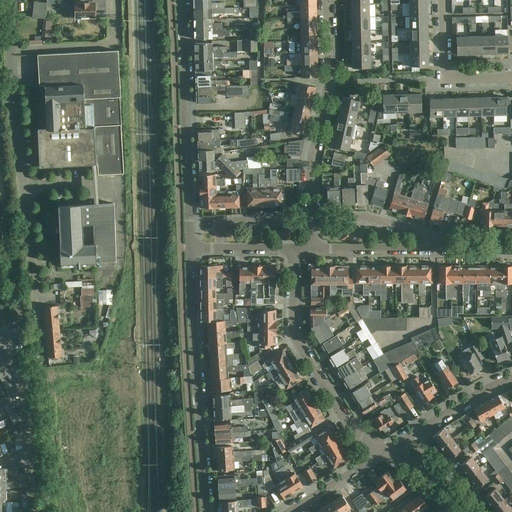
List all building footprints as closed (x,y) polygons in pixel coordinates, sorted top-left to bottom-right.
[(92,2),(92,0),(74,0),(75,18),(96,18),(96,16),(95,2),(92,2)] [(211,0),(193,0),(194,9),(224,8),(224,3),(219,3),(211,3),(211,0)] [(33,17),(38,18),(45,19),(46,7),(47,3),(34,2),(33,17)] [(427,16),(427,3),(409,3),(409,16),(427,16)] [(316,17),(316,5),(300,5),(300,13),(287,13),(287,17),(295,17),(295,18),(301,18),(301,17),(316,17)] [(369,17),(369,5),(351,5),(351,18),(369,17)] [(258,18),(257,7),(249,7),(249,18),(258,18)] [(239,14),(239,8),(224,8),(194,9),(194,19),(212,19),(212,14),(220,14),(239,14)] [(427,28),(427,16),(409,16),(410,29),(427,28)] [(317,29),(316,17),(301,17),(301,18),(301,29),(317,29)] [(370,30),(369,17),(351,18),(352,30),(370,30)] [(212,23),(212,19),(194,19),(194,29),(222,29),(222,23),(212,23)] [(428,41),(427,28),(410,29),(410,41),(428,41)] [(228,36),(228,29),(222,29),(194,29),(195,39),(205,39),(212,39),(218,39),(218,37),(228,36)] [(317,41),(317,29),(301,29),(301,41),(317,41)] [(370,42),(370,30),(352,30),(352,43),(370,42)] [(483,54),(482,36),(470,37),(470,55),(483,54)] [(495,54),(495,36),(482,36),(483,54),(495,54)] [(508,54),(508,36),(495,36),(495,54),(508,54)] [(470,55),(470,37),(458,37),(456,37),(457,42),(457,55),(470,55)] [(257,40),(255,40),(250,41),(247,41),(237,41),(237,52),(247,52),(257,52),(257,40)] [(317,53),(317,41),(301,41),(301,42),(295,42),(295,53),(301,53),(317,53)] [(428,53),(428,41),(410,41),(410,54),(428,53)] [(274,42),(264,42),(264,54),(274,54),(274,42)] [(370,55),(370,42),(352,43),(352,56),(370,55)] [(212,43),(205,43),(195,43),(195,53),(227,52),(227,47),(222,47),(212,47),(212,43)] [(121,97),(118,50),(37,55),(39,86),(47,86),(83,84),(84,99),(83,99),(83,104),(93,103),(94,127),(95,127),(97,164),(98,175),(124,173),(121,125),(122,125),(120,97),(121,97)] [(237,52),(227,52),(195,53),(195,62),(213,61),(213,58),(237,57),(237,52)] [(317,65),(317,53),(301,53),(302,66),(317,65)] [(428,66),(428,53),(410,54),(411,67),(428,66)] [(370,68),(370,55),(352,56),(353,69),(370,68)] [(220,61),(213,61),(195,62),(195,71),(210,71),(221,71),(220,61)] [(257,61),(249,61),(249,70),(257,70),(257,61)] [(318,77),(317,65),(302,66),(302,78),(318,77)] [(210,81),(210,76),(210,71),(195,71),(196,86),(219,86),(219,84),(227,84),(227,80),(210,81)] [(83,84),(47,86),(49,128),(38,129),(40,167),(82,165),(88,165),(97,164),(95,127),(94,127),(93,103),(83,104),(83,99),(84,99),(83,84)] [(228,85),(227,84),(219,84),(219,86),(196,86),(196,103),(211,103),(211,91),(227,91),(227,97),(249,97),(249,86),(228,85)] [(300,84),(298,96),(313,99),(316,87),(300,84)] [(421,94),(408,95),(409,112),(422,112),(421,104),(421,94)] [(396,113),(396,95),(383,95),(383,113),(396,113)] [(409,112),(408,95),(396,95),(396,113),(409,112)] [(313,99),(298,96),(295,108),(310,111),(313,99)] [(342,97),(340,109),(357,113),(360,100),(347,98),(342,97)] [(506,97),(493,98),(493,115),(506,115),(506,99),(506,97)] [(468,116),(468,98),(455,99),(456,116),(468,116)] [(481,116),(480,98),(468,98),(468,116),(481,116)] [(493,115),(493,98),(480,98),(481,116),(493,115)] [(443,117),(443,99),(429,99),(430,117),(443,117)] [(456,116),(455,99),(443,99),(443,117),(456,116)] [(310,111),(295,108),(293,119),(308,122),(310,111)] [(357,113),(340,109),(337,122),(354,125),(357,113)] [(269,113),(269,110),(251,112),(251,116),(252,116),(255,116),(256,124),(258,124),(257,115),(270,114),(269,113)] [(251,116),(251,112),(235,113),(235,129),(246,128),(245,116),(251,116)] [(279,116),(278,121),(291,125),(290,131),(305,135),(308,122),(293,119),(287,118),(287,117),(279,116)] [(354,125),(337,122),(334,134),(351,138),(354,138),(357,126),(354,125)] [(220,140),(220,130),(212,130),(197,131),(197,141),(220,140)] [(280,130),(273,131),(274,134),(270,134),(271,140),(281,139),(280,130)] [(351,138),(334,134),(331,147),(349,150),(351,138)] [(250,146),(250,139),(237,140),(237,145),(240,145),(241,148),(250,146)] [(220,146),(220,140),(197,141),(198,151),(214,150),(220,146)] [(289,142),(289,145),(284,145),(284,153),(289,153),(289,156),(291,156),(291,158),(300,158),(304,140),(295,141),(289,142)] [(374,167),(390,155),(383,145),(366,158),(374,167)] [(224,151),(221,146),(220,146),(214,150),(198,151),(198,159),(214,158),(217,155),(224,151)] [(346,156),(334,153),(333,159),(345,162),(346,156)] [(221,168),(228,176),(237,168),(239,171),(249,170),(249,169),(253,169),(259,168),(261,168),(261,156),(247,158),(247,161),(232,163),(223,154),(220,157),(217,155),(214,158),(198,159),(199,171),(219,171),(221,168)] [(300,158),(291,158),(291,160),(287,160),(287,167),(299,167),(300,159),(300,158)] [(345,162),(333,159),(332,165),(344,167),(345,162)] [(435,176),(442,178),(447,161),(444,160),(440,159),(437,169),(435,176)] [(448,160),(444,170),(450,172),(453,162),(448,160)] [(458,164),(453,162),(450,172),(455,174),(458,164)] [(463,165),(458,164),(455,174),(460,175),(463,165)] [(468,167),(463,165),(460,175),(465,177),(468,167)] [(356,187),(357,193),(357,203),(368,203),(368,193),(367,178),(366,166),(361,166),(361,187),(356,187)] [(430,167),(428,174),(435,176),(437,169),(430,167)] [(474,169),(468,167),(465,177),(470,179),(474,169)] [(239,171),(237,168),(228,176),(231,180),(240,173),(239,171)] [(259,175),(259,168),(253,169),(253,189),(247,189),(247,207),(260,206),(259,175)] [(479,170),(474,169),(470,179),(475,181),(479,170)] [(270,170),(271,188),(272,206),(284,206),(283,188),(277,188),(276,170),(270,170)] [(484,172),(479,170),(475,181),(480,182),(484,172)] [(444,172),(441,181),(449,183),(452,174),(444,172)] [(489,174),(484,172),(480,182),(486,184),(489,174)] [(340,194),(339,173),(334,173),(334,187),(327,187),(327,190),(326,190),(326,198),(327,198),(328,203),(328,204),(340,204),(340,194)] [(265,174),(259,175),(260,206),(272,206),(271,188),(265,188),(265,174)] [(404,178),(403,174),(399,175),(398,180),(389,209),(400,213),(405,198),(400,196),(403,184),(402,184),(404,178)] [(494,176),(489,174),(486,184),(491,186),(494,176)] [(215,179),(215,175),(209,175),(199,175),(200,186),(216,186),(226,185),(225,179),(215,179)] [(499,177),(494,176),(491,186),(495,187),(496,187),(499,177)] [(504,179),(499,177),(496,187),(501,189),(501,188),(501,189),(505,178),(504,178),(504,179)] [(368,203),(382,207),(385,198),(387,192),(381,190),(383,181),(381,180),(367,178),(368,193),(368,203)] [(510,180),(505,178),(501,189),(506,190),(510,180)] [(348,189),(342,189),(343,204),(355,204),(354,180),(348,180),(348,189)] [(239,207),(239,196),(241,196),(241,193),(243,193),(243,189),(243,185),(236,185),(236,191),(228,191),(228,197),(200,197),(201,208),(239,207)] [(216,186),(200,186),(199,186),(200,197),(228,197),(228,191),(220,191),(216,191),(216,186)] [(410,199),(405,198),(400,213),(411,216),(421,186),(419,186),(418,188),(414,187),(410,199)] [(423,187),(421,186),(411,216),(423,220),(428,204),(422,203),(425,192),(422,191),(423,187)] [(429,222),(440,225),(443,216),(445,210),(440,208),(443,198),(444,198),(445,197),(447,191),(439,188),(429,222)] [(500,204),(494,204),(494,226),(504,226),(505,204),(506,204),(506,192),(502,192),(502,199),(500,199),(500,204)] [(459,202),(451,199),(448,211),(455,213),(459,202)] [(482,211),(482,213),(482,221),(483,221),(483,227),(494,227),(494,226),(494,204),(494,199),(488,203),(482,203),(482,211)] [(114,203),(111,203),(82,205),(82,204),(59,206),(60,227),(56,227),(56,233),(60,233),(60,245),(59,245),(59,247),(61,247),(61,253),(59,253),(59,255),(61,255),(61,261),(60,261),(60,263),(54,264),(54,267),(58,271),(62,271),(62,268),(95,266),(94,263),(96,263),(96,262),(116,261),(114,203)] [(465,216),(464,219),(471,221),(474,209),(467,207),(465,216)] [(501,267),(501,302),(501,312),(505,312),(505,302),(506,302),(506,284),(511,283),(511,265),(501,266),(501,267)] [(223,266),(200,266),(200,277),(222,277),(223,277),(231,277),(231,273),(223,273),(223,266)] [(239,266),(239,276),(239,294),(245,294),(245,287),(246,287),(246,283),(251,283),(251,266),(239,266)] [(263,266),(251,266),(251,283),(251,306),(257,306),(257,304),(257,298),(257,295),(257,287),(258,287),(258,283),(263,283),(263,266)] [(275,266),(263,266),(263,283),(269,283),(269,287),(270,287),(270,295),(273,295),(273,296),(275,296),(275,295),(275,266)] [(323,266),(323,267),(324,284),(331,284),(331,296),(336,296),(336,289),(336,267),(336,266),(323,266)] [(380,266),(380,267),(381,295),(381,300),(386,300),(386,283),(394,283),(394,267),(392,267),(392,266),(380,266)] [(394,267),(394,283),(402,283),(402,303),(408,303),(407,267),(407,266),(395,266),(395,267),(394,267)] [(439,266),(439,276),(439,283),(446,283),(446,286),(449,286),(449,290),(446,290),(446,299),(451,299),(451,297),(451,267),(451,266),(439,266)] [(311,275),(311,296),(317,296),(317,284),(324,284),(323,267),(311,267),(311,275)] [(348,267),(336,267),(336,289),(342,289),(342,296),(350,296),(350,302),(345,304),(347,306),(353,303),(352,302),(353,282),(353,279),(348,279),(348,267)] [(356,267),(356,277),(356,282),(363,282),(363,284),(363,289),(363,295),(369,295),(369,282),(369,267),(356,267)] [(380,267),(369,267),(369,282),(376,283),(375,295),(381,295),(380,267)] [(407,267),(408,303),(413,303),(413,289),(410,289),(410,284),(413,284),(413,283),(419,283),(419,267),(407,267)] [(431,267),(419,267),(419,283),(419,293),(424,293),(424,283),(431,283),(431,267)] [(451,297),(456,297),(456,290),(454,290),(454,286),(457,286),(457,283),(463,283),(463,267),(451,267),(451,297)] [(476,267),(463,267),(463,283),(463,297),(463,301),(468,301),(468,291),(469,291),(469,283),(476,283),(476,267)] [(489,267),(477,267),(476,267),(476,283),(484,283),(484,286),(487,286),(487,290),(484,290),(484,297),(490,297),(490,283),(489,267)] [(501,267),(489,267),(490,283),(496,283),(496,286),(499,286),(499,290),(496,290),(496,302),(501,302),(501,267)] [(222,288),(222,277),(200,277),(200,288),(216,288),(222,288)] [(105,286),(105,301),(119,301),(119,286),(105,286)] [(216,288),(200,288),(201,299),(233,299),(232,288),(227,288),(228,294),(223,294),(216,294),(216,288)] [(233,304),(233,299),(201,299),(201,310),(216,310),(223,310),(223,304),(233,304)] [(356,308),(353,303),(347,306),(346,307),(339,311),(337,312),(340,316),(349,311),(357,323),(358,322),(363,319),(362,318),(356,308)] [(361,305),(356,308),(362,318),(369,317),(369,312),(369,305),(361,305)] [(44,307),(46,331),(59,330),(57,306),(44,307)] [(419,307),(419,317),(429,317),(429,307),(419,307)] [(248,308),(236,308),(237,311),(239,323),(248,322),(259,322),(276,322),(276,310),(260,310),(260,315),(248,315),(248,308)] [(311,328),(329,317),(330,316),(329,314),(326,314),(326,309),(310,309),(310,317),(311,317),(311,328)] [(216,310),(201,310),(201,322),(204,322),(208,321),(216,321),(223,321),(223,310),(216,310)] [(495,356),(497,362),(509,357),(504,344),(511,340),(507,328),(507,316),(491,317),(491,328),(498,328),(501,336),(487,342),(490,349),(489,349),(492,357),(495,356)] [(333,324),(329,317),(311,328),(319,342),(320,342),(333,335),(333,334),(328,327),(333,324)] [(377,317),(369,317),(362,318),(363,319),(370,331),(371,333),(376,330),(377,317)] [(370,331),(363,319),(358,322),(362,329),(356,333),(359,338),(370,331)] [(238,325),(237,323),(236,320),(230,321),(223,321),(216,321),(208,321),(208,333),(225,332),(225,326),(231,326),(238,325)] [(276,322),(259,322),(259,327),(247,327),(247,333),(276,333),(276,322)] [(104,323),(96,327),(99,333),(107,329),(104,323)] [(435,328),(429,330),(433,342),(439,340),(435,328)] [(59,330),(46,331),(49,358),(62,357),(59,330)] [(433,342),(429,330),(423,333),(427,345),(433,342)] [(240,333),(239,331),(225,332),(208,333),(209,345),(226,343),(226,338),(233,337),(240,336),(241,336),(240,333)] [(371,333),(370,331),(359,338),(362,342),(367,339),(371,346),(377,342),(371,333)] [(247,333),(240,333),(241,336),(240,336),(241,339),(247,339),(247,340),(260,340),(260,348),(270,348),(270,345),(276,345),(276,333),(247,333)] [(427,345),(423,333),(417,335),(422,348),(427,345)] [(337,335),(329,339),(321,344),(327,354),(345,342),(343,338),(340,340),(337,335)] [(422,348),(417,335),(411,338),(412,341),(416,350),(417,350),(422,348)] [(416,350),(412,341),(406,344),(411,356),(414,354),(415,355),(419,352),(417,350),(416,350)] [(243,348),(242,342),(234,343),(226,343),(209,345),(210,356),(233,354),(232,349),(243,348)] [(383,353),(377,342),(371,346),(379,357),(384,354),(383,353)] [(411,356),(406,344),(401,346),(406,359),(411,356)] [(484,358),(476,344),(470,348),(468,347),(463,350),(463,352),(464,354),(459,357),(465,368),(466,367),(471,375),(482,368),(478,362),(484,358)] [(406,359),(401,346),(395,348),(401,362),(406,359)] [(401,362),(395,348),(390,351),(396,365),(399,363),(401,362)] [(342,349),(337,352),(329,357),(335,367),(353,356),(356,354),(353,350),(346,354),(342,349)] [(283,351),(274,356),(264,362),(265,364),(262,365),(264,369),(272,364),(275,369),(289,361),(283,351)] [(396,365),(390,351),(383,353),(384,354),(391,367),(396,365)] [(242,359),(241,354),(233,354),(210,356),(211,368),(233,366),(233,360),(242,359)] [(257,354),(247,360),(248,365),(249,366),(258,361),(261,359),(257,354)] [(391,367),(384,354),(379,357),(377,358),(378,359),(374,362),(380,371),(384,369),(384,370),(385,370),(391,367)] [(363,367),(356,356),(350,361),(336,369),(342,379),(361,368),(363,367)] [(261,366),(258,361),(249,366),(251,375),(262,368),(261,366)] [(295,370),(289,361),(275,369),(266,374),(269,379),(278,374),(281,379),(295,370)] [(441,380),(442,379),(448,387),(447,388),(457,382),(452,375),(447,367),(445,368),(441,362),(436,365),(440,371),(437,373),(440,378),(441,380)] [(408,377),(399,363),(396,365),(391,367),(398,378),(399,381),(400,381),(408,377)] [(249,366),(248,365),(233,366),(211,368),(211,379),(228,378),(228,371),(244,370),(244,377),(252,377),(251,375),(249,366)] [(0,377),(9,372),(6,367),(0,370),(0,377)] [(398,378),(391,367),(385,370),(392,382),(398,378)] [(366,376),(361,368),(342,379),(349,390),(366,379),(365,376),(366,376)] [(301,380),(295,370),(281,379),(284,383),(279,386),(282,391),(301,380)] [(12,378),(9,372),(0,377),(0,378),(3,383),(12,378)] [(413,388),(414,388),(417,394),(418,393),(424,402),(424,403),(433,397),(433,396),(433,397),(431,394),(436,390),(432,383),(429,378),(421,383),(417,376),(412,379),(417,386),(413,388)] [(252,377),(244,377),(243,377),(237,377),(231,378),(228,378),(211,379),(212,392),(229,390),(232,390),(231,384),(237,383),(237,384),(244,384),(253,383),(253,382),(252,377)] [(15,384),(12,378),(3,383),(5,389),(15,384)] [(261,386),(258,379),(253,382),(253,383),(254,391),(254,392),(259,390),(259,389),(262,388),(261,386)] [(369,382),(359,388),(351,393),(357,403),(370,395),(371,395),(368,389),(372,386),(369,382)] [(18,390),(15,384),(5,389),(9,395),(18,390)] [(312,399),(306,388),(292,397),(295,402),(286,407),(289,413),(312,399)] [(397,398),(405,411),(413,406),(405,393),(397,398)] [(511,406),(505,393),(498,395),(486,402),(493,416),(511,406)] [(254,398),(251,398),(243,399),(230,400),(229,394),(213,396),(213,408),(227,407),(244,405),(255,405),(254,398)] [(393,400),(389,394),(384,397),(383,396),(374,402),(370,395),(357,403),(363,414),(367,412),(379,404),(381,407),(393,400)] [(273,422),(279,419),(270,399),(263,402),(273,422)] [(318,409),(312,399),(289,413),(295,423),(318,409)] [(493,416),(486,402),(474,409),(467,414),(470,419),(472,422),(476,420),(477,419),(476,417),(478,416),(481,422),(493,416)] [(4,406),(7,412),(12,409),(9,403),(4,406)] [(244,405),(227,407),(213,408),(214,420),(231,419),(231,412),(244,411),(244,405)] [(16,415),(12,409),(7,412),(10,418),(16,415)] [(318,409),(295,423),(298,428),(301,427),(303,430),(294,436),(297,441),(311,432),(308,428),(310,427),(311,427),(324,419),(318,409)] [(385,412),(384,412),(380,414),(382,416),(373,422),(380,432),(383,430),(393,424),(389,418),(393,415),(389,410),(385,413),(385,412)] [(19,422),(16,415),(10,418),(13,425),(19,422)] [(511,430),(511,428),(506,421),(501,424),(509,433),(511,430)] [(231,423),(224,423),(214,424),(215,434),(248,432),(248,431),(247,426),(231,427),(231,423)] [(509,433),(501,424),(497,428),(505,437),(509,433)] [(330,427),(321,433),(315,436),(315,437),(314,438),(311,432),(297,441),(286,447),(288,450),(290,453),(310,441),(313,446),(309,449),(311,453),(322,447),(336,438),(330,427)] [(452,439),(444,428),(433,436),(441,447),(452,439)] [(505,437),(497,428),(493,431),(500,440),(505,437)] [(251,437),(250,431),(248,431),(248,432),(215,434),(216,444),(232,443),(232,438),(240,437),(251,437)] [(500,440),(493,431),(489,435),(496,444),(500,440)] [(496,444),(489,435),(476,445),(493,447),(497,444),(496,444)] [(342,448),(336,438),(322,447),(326,455),(322,457),(321,455),(315,458),(318,463),(342,448)] [(461,450),(452,439),(441,447),(450,459),(461,450)] [(282,440),(270,440),(275,457),(288,450),(286,447),(282,440)] [(493,447),(476,445),(478,449),(486,459),(496,452),(493,447)] [(233,447),(226,447),(216,448),(217,458),(261,455),(260,450),(233,452),(233,447)] [(348,458),(342,448),(318,463),(320,467),(330,461),(334,467),(348,458)] [(500,456),(496,452),(486,459),(490,464),(500,456)] [(261,461),(261,455),(217,458),(218,470),(234,469),(234,462),(261,461)] [(503,461),(500,456),(490,464),(493,468),(503,461)] [(291,476),(279,457),(276,460),(279,470),(294,493),(303,487),(296,476),(295,473),(291,476)] [(471,457),(468,459),(460,465),(469,477),(480,468),(471,457)] [(507,465),(503,461),(493,468),(497,473),(507,465)] [(510,470),(507,465),(497,473),(497,474),(500,477),(510,470)] [(303,472),(309,483),(316,479),(310,468),(303,472)] [(488,479),(480,468),(469,477),(477,488),(485,482),(488,479)] [(294,493),(279,470),(274,473),(280,483),(276,486),(284,499),(294,493)] [(511,475),(511,472),(510,470),(500,477),(503,481),(503,482),(511,475)] [(362,493),(357,497),(365,507),(372,502),(373,503),(377,500),(375,498),(395,482),(387,472),(378,478),(379,479),(374,483),(378,488),(373,491),(367,495),(367,496),(365,497),(362,493)] [(234,475),(228,475),(218,476),(219,488),(239,486),(239,484),(239,480),(239,476),(234,476),(234,475)] [(264,484),(264,485),(264,492),(266,491),(274,487),(269,475),(264,478),(264,484)] [(511,482),(511,475),(503,482),(507,486),(511,482)] [(503,481),(500,477),(495,482),(491,484),(494,487),(503,481)] [(399,479),(395,482),(375,498),(377,500),(373,503),(375,505),(384,498),(382,496),(384,494),(386,497),(389,495),(393,500),(406,489),(399,479)] [(247,491),(247,486),(243,486),(240,486),(239,486),(219,488),(220,500),(236,499),(235,491),(247,491)] [(496,488),(492,491),(484,497),(493,508),(504,499),(496,488)] [(265,496),(257,496),(257,507),(266,507),(265,496)] [(343,496),(332,502),(338,511),(350,511),(349,509),(350,508),(343,496)] [(416,497),(410,502),(406,505),(407,506),(400,511),(398,511),(419,511),(428,506),(420,496),(417,498),(416,497)] [(365,507),(357,497),(352,501),(359,511),(365,507)] [(509,511),(511,510),(511,509),(504,499),(493,508),(495,511),(509,511)] [(251,505),(251,500),(220,502),(220,511),(237,511),(238,507),(241,507),(241,505),(251,505)] [(338,511),(332,502),(322,509),(324,511),(338,511)]
